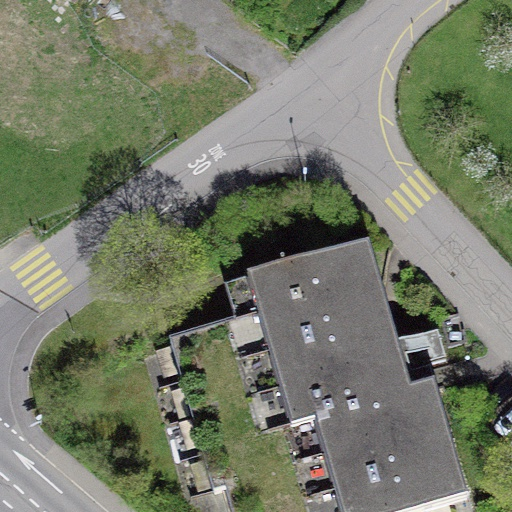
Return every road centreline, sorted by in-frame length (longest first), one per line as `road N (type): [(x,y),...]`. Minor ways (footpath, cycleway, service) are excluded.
road 1 (unclassified): [(311,85),(0,312)]
road 2 (residential): [(311,85),(511,307)]
road 3 (unclassified): [(406,0),(311,85)]
